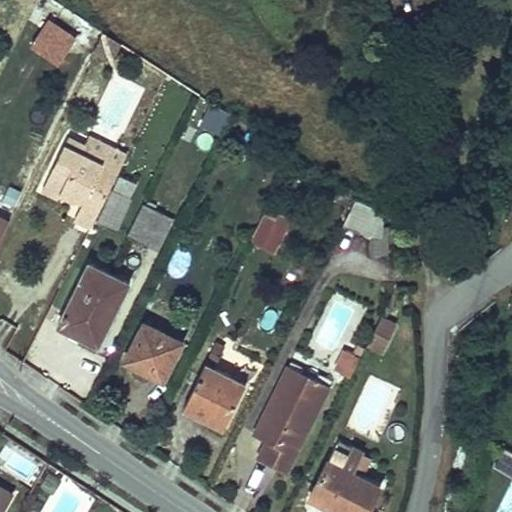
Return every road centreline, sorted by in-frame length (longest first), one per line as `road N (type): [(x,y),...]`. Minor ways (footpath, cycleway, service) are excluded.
road 1 (residential): [(511,269),(444,316),(432,344),(433,469),(421,511)]
road 2 (secondary): [(4,387),(185,511)]
